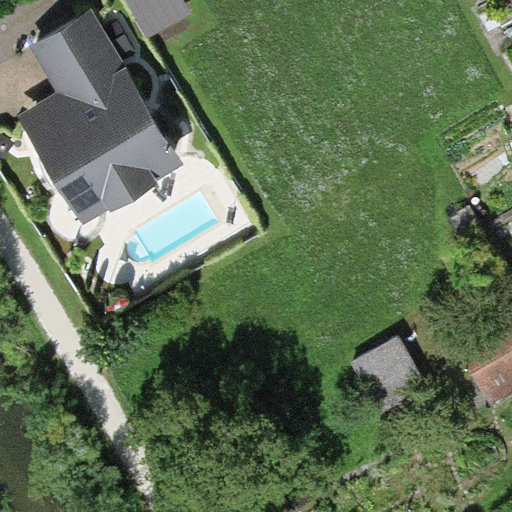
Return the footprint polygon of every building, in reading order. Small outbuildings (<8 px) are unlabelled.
[(402,112),(338,0),(160,0),(266,188),(402,112)] [(55,94),(17,114),(76,224),(177,169),(94,14),(30,48),(55,94)] [(164,119),(187,171),(218,157),(194,105),(164,119)] [(511,310),(510,307),(445,342),(481,408),(511,390),(511,310)] [(395,341),(353,363),(378,411),(420,389),(395,341)]
